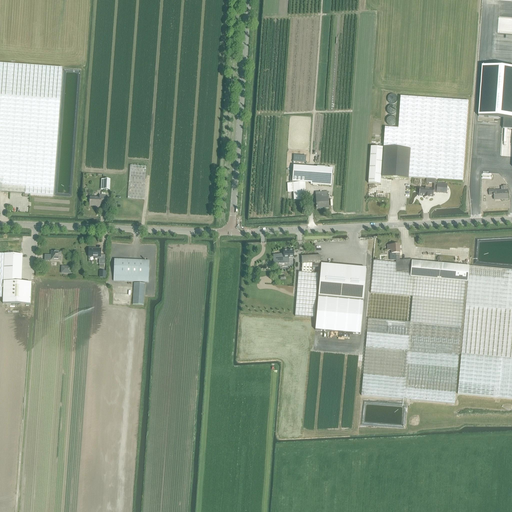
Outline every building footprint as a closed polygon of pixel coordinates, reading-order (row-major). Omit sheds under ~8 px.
[(0,192),(53,196),(63,68),(0,63),(0,192)] [(511,68),(482,66),(479,117),(504,119),(503,129),(511,129),(511,68)] [(385,128),(383,148),(384,148),(399,149),(410,150),(409,177),(463,181),(467,124),(468,101),(400,97),(398,124),(398,128),(385,128)] [(371,147),(368,183),(380,184),(381,172),(382,172),(384,148),(383,148),(371,147)] [(382,172),(382,178),(409,180),(409,177),(410,150),(399,149),(384,148),(382,172)] [(127,199),(144,200),(146,166),(130,166),(127,199)] [(311,183),(311,184),(331,186),(332,169),(312,167),(311,183)] [(305,183),(293,184),(293,192),(294,200),(306,200),(305,183)] [(447,185),(437,184),(436,193),(446,193),(447,185)] [(494,190),(489,191),(489,196),(494,196),(494,199),(501,199),(501,200),(509,200),(508,191),(507,191),(507,187),(503,186),(503,187),(501,187),(501,191),(494,191),(494,190)] [(433,192),(434,189),(419,188),(419,196),(424,197),(424,198),(429,199),(429,197),(433,197),(433,192)] [(317,209),(329,208),(328,192),(316,193),(317,209)] [(96,207),(100,207),(101,204),(105,204),(105,196),(99,196),(99,198),(90,198),(90,206),(96,206),(96,207)] [(391,246),(388,246),(388,251),(391,251),(392,254),(396,254),(396,261),(396,263),(396,273),(411,272),(412,261),(412,260),(400,261),(399,256),(400,256),(399,245),(391,245),(391,246)] [(102,257),(102,250),(94,250),(94,249),(89,248),(89,257),(96,257),(96,259),(99,259),(99,265),(105,265),(106,257),(102,257)] [(293,250),(283,250),(283,255),(279,255),(273,255),(273,258),(274,262),(278,262),(278,264),(284,263),(289,263),(289,258),(294,258),(293,250)] [(51,260),(61,260),(61,252),(52,252),(51,260)] [(22,283),(22,255),(4,255),(3,282),(4,283),(22,283)] [(320,256),(301,257),(302,264),(301,264),(301,265),(302,265),(312,264),(312,267),(321,268),(321,265),(321,264),(320,256),(321,256),(320,256)] [(114,260),(113,281),(148,282),(149,262),(114,260)] [(411,272),(410,277),(441,280),(442,264),(412,261),(411,272)] [(295,316),(314,318),(318,274),(311,273),(312,267),(312,264),(302,265),(301,273),(298,272),(295,316)] [(442,264),(441,280),(466,282),(468,282),(469,267),(442,264)] [(360,334),(366,269),(365,268),(358,268),(343,266),(336,266),(321,265),(315,330),(341,333),(360,334)] [(461,355),(458,394),(494,398),(511,399),(511,270),(469,267),(468,282),(461,355)] [(374,274),(363,402),(453,410),(465,283),(374,274)] [(31,305),(31,283),(22,283),(4,283),(3,304),(31,305)] [(145,284),(134,284),(133,305),(143,305),(145,284)]
